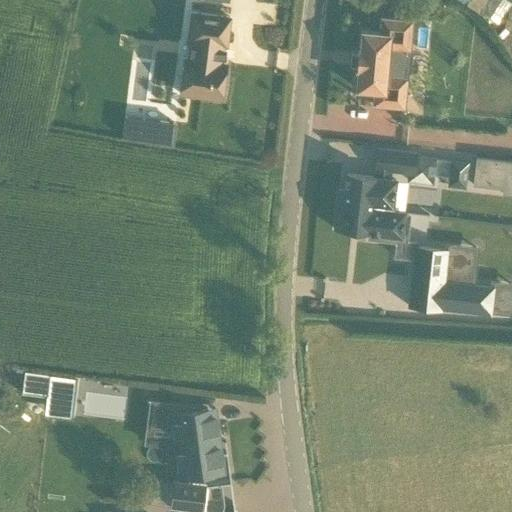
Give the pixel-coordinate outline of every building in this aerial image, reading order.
[(229,17),(210,14),(190,12),(187,41),(189,41),(187,58),(183,57),(178,93),(221,99),(225,63),(221,62),(222,54),(225,54),(229,17)] [(361,31),(359,50),(358,50),(356,69),(357,69),(356,89),(374,90),(373,104),(403,107),(405,79),(385,77),(388,48),(408,50),(411,21),(381,19),(380,33),(361,31)] [(124,116),(121,138),(173,145),(176,123),(124,116)] [(338,189),(336,204),(394,210),(397,180),(390,179),(391,171),(408,173),(407,180),(432,184),(436,158),(417,155),(417,153),(377,148),(374,176),(346,173),(344,190),(338,189)] [(511,162),(475,158),(472,185),(501,189),(511,190),(511,162)] [(394,210),(336,204),(333,229),(367,233),(366,237),(395,240),(393,255),(413,257),(414,246),(418,246),(418,243),(404,241),(407,211),(404,211),(394,210)] [(418,246),(414,246),(413,257),(408,306),(428,308),(439,309),(491,315),(494,286),(442,280),(445,249),(434,248),(418,246)] [(41,373),(39,395),(47,396),(50,374),(41,373)] [(221,511),(221,508),(222,508),(223,503),(219,499),(219,496),(218,485),(230,483),(226,452),(220,453),(216,423),(214,409),(214,407),(213,408),(207,408),(196,410),(196,405),(195,405),(147,399),(147,400),(151,401),(147,426),(172,430),(175,448),(179,475),(179,476),(180,476),(187,475),(188,482),(173,480),(169,507),(205,511),(221,511)]
